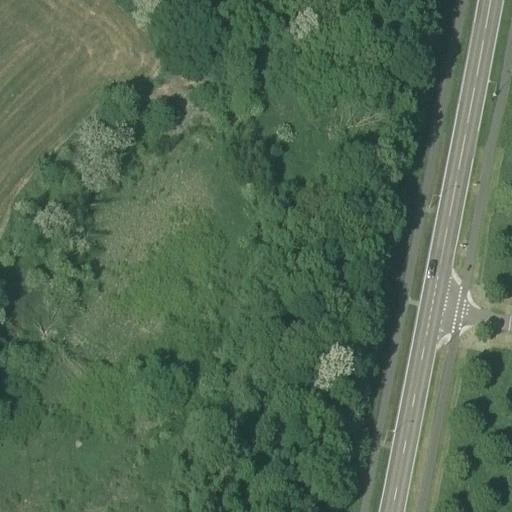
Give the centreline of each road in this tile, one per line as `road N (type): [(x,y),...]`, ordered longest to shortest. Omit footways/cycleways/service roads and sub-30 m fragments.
road 1 (secondary): [(433,307),(488,0)]
road 2 (secondary): [(393,511),(433,307)]
